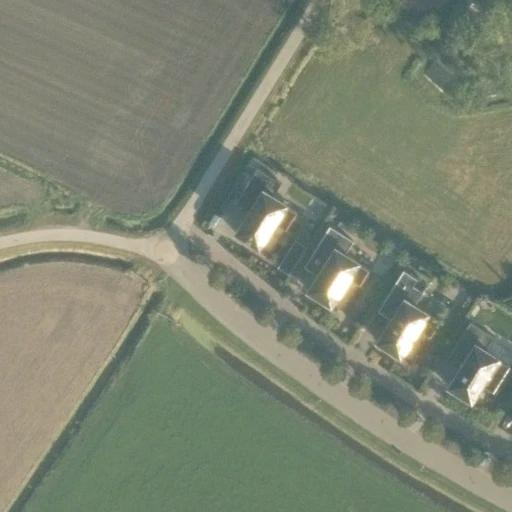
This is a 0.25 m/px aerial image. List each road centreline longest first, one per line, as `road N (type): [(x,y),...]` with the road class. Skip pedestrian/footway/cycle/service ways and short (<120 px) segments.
road 1 (unclassified): [(511,499),(399,437),(268,349),(192,284),(167,249)]
road 2 (residential): [(167,249),(319,0)]
road 3 (unclassified): [(167,249),(97,237),(0,244)]
